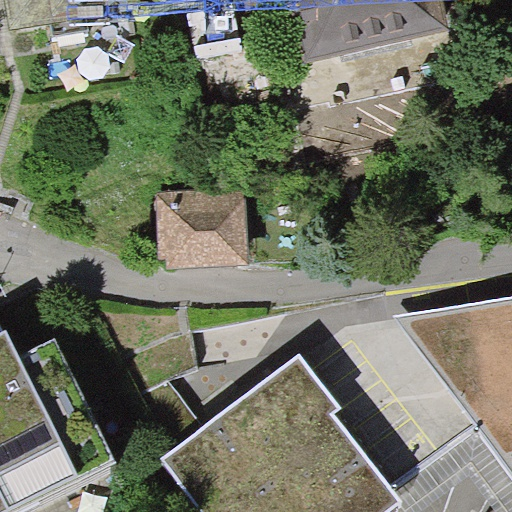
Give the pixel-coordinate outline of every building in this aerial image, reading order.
[(128,0),(6,0),(16,50),(134,28),(128,0)] [(439,0),(294,0),(308,71),(448,43),(439,0)] [(511,0),(499,0),(505,21),(511,19),(511,0)] [(160,188),(160,268),(245,267),(244,187),(160,188)] [(511,301),(400,320),(482,428),(511,468),(511,301)] [(352,326),(298,356),(335,407),(331,410),(391,491),(482,428),(400,320),(352,326)] [(0,338),(0,511),(44,511),(116,476),(55,358),(26,373),(6,335),(0,338)] [(335,407),(298,356),(205,425),(169,377),(142,397),(182,450),(168,460),(206,511),(391,511),(400,505),(391,491),(331,410),(335,407)]
